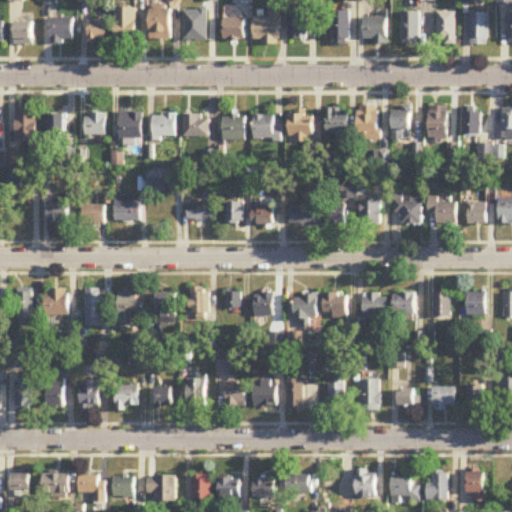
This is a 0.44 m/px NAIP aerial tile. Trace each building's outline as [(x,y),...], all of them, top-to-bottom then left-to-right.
[(174,41),(174,6),(152,6),(152,41),(174,41)] [(117,43),(138,43),(138,9),(117,9),(117,43)] [(311,9),(292,9),(292,42),(311,42),(311,9)] [(187,10),(187,42),(210,42),(210,10),(187,10)] [(334,12),(334,47),(352,47),(352,12),(334,12)] [(459,45),(459,12),(440,12),(440,45),(459,45)] [(423,13),(404,13),(404,45),(423,45),(423,13)] [(491,14),(473,14),(473,45),(491,45),(491,14)] [(257,17),(257,45),(282,45),(282,17),(257,17)] [(366,18),(366,44),(390,44),(390,18),(366,18)] [(53,19),(53,43),(76,43),(76,19),(53,19)] [(226,41),(248,41),(248,19),(226,19),(226,41)] [(92,42),(110,42),(110,22),(92,22),(92,42)] [(17,45),(36,45),(36,23),(17,23),(17,45)] [(361,142),(383,142),(383,107),(361,107),(361,142)] [(451,107),(432,107),(432,141),(451,141),(451,107)] [(329,135),(342,135),(342,141),(354,141),(354,114),(344,114),(344,110),(329,110),(329,135)] [(484,112),(466,112),(466,139),(484,139),(484,112)] [(19,144),(40,144),(40,113),(19,113),(19,144)] [(146,113),(123,113),(123,140),(146,140),(146,113)] [(414,113),(396,113),(396,142),(414,142),(414,113)] [(109,137),(109,114),(89,114),(89,137),(109,137)] [(179,116),(156,116),(156,140),(179,140),(179,116)] [(212,116),(188,116),(188,139),(212,139),(212,116)] [(292,140),(317,140),(317,116),(292,116),(292,140)] [(52,117),(52,141),(69,141),(68,117),(52,117)] [(276,117),(257,117),(257,143),(285,143),(285,130),(276,130),(276,117)] [(248,118),(226,118),(226,142),(248,142),(248,118)] [(173,193),(173,171),(149,171),(149,193),(173,193)] [(369,186),(390,186),(390,173),(369,173),(369,186)] [(424,225),(424,197),(407,197),(407,195),(395,195),(395,214),(404,214),(404,225),(424,225)] [(116,223),(141,223),(141,197),(116,197),(116,223)] [(439,214),(439,226),(459,226),(459,203),(439,203),(439,198),(430,198),(430,213),(439,214)] [(501,225),(511,224),(511,199),(501,199),(501,225)] [(381,202),(362,203),(362,227),(382,226),(381,202)] [(50,204),(50,226),(72,226),(72,204),(50,204)] [(214,222),(214,204),(188,204),(188,222),(214,222)] [(228,225),(245,225),(245,204),(228,204),(228,225)] [(470,226),(489,226),(489,204),(470,204),(470,226)] [(347,205),(325,205),(325,226),(347,226),(347,205)] [(317,207),(291,207),(291,225),(317,225),(317,207)] [(84,226),(106,226),(106,208),(84,208),(84,226)] [(254,209),(254,226),(275,226),(275,209),(254,209)] [(33,289),(18,289),(18,321),(33,321),(33,289)] [(69,316),(69,290),(46,290),(46,316),(69,316)] [(105,290),(86,290),(86,327),(105,327),(105,290)] [(136,290),(119,290),(119,326),(136,326),(136,290)] [(435,319),(452,319),(452,290),(435,290),(435,319)] [(243,311),(243,293),(226,293),(226,311),(243,311)] [(468,293),(468,317),(487,317),(487,293),(468,293)] [(157,294),(157,324),(177,324),(177,294),(157,294)] [(192,323),(212,323),(212,294),(192,294),(192,323)] [(275,294),(256,294),(256,317),(275,317),(275,294)] [(416,294),(395,294),(395,317),(416,317),(416,294)] [(348,295),(325,295),(325,324),(348,324),(348,295)] [(364,323),(387,323),(387,295),(364,295),(364,323)] [(294,297),(294,320),(306,320),(306,327),(317,327),(317,297),(294,297)] [(284,334),(268,334),(268,350),(284,350),(284,334)] [(295,345),(301,346),(303,335),(297,334),(295,345)] [(284,368),(284,353),(270,353),(270,368),(284,368)] [(330,383),(330,408),(346,408),(346,373),(335,373),(335,383),(330,383)] [(17,411),(33,411),(33,380),(17,380),(17,411)] [(48,407),(65,407),(65,380),(48,380),(48,407)] [(207,407),(207,380),(190,380),(190,407),(207,407)] [(262,380),(262,388),(256,388),(256,407),(277,407),(277,380),(262,380)] [(503,413),(511,413),(511,380),(503,381),(503,413)] [(81,410),(100,410),(100,381),(81,381),(81,410)] [(363,381),(363,411),(382,411),(382,381),(363,381)] [(227,409),(246,409),(246,383),(227,383),(227,409)] [(289,385),(289,412),(305,412),(305,385),(289,385)] [(116,386),(116,409),(139,409),(139,386),(116,386)] [(470,411),(486,411),(486,386),(470,386),(470,411)] [(174,407),(174,389),(157,389),(157,407),(174,407)] [(457,412),(457,389),(434,389),(434,412),(457,412)] [(399,407),(421,407),(421,391),(399,391),(399,407)] [(358,499),(377,499),(377,475),(370,475),(370,469),(358,469),(358,499)] [(469,470),(469,502),(486,502),(486,470),(469,470)] [(31,473),(12,473),(12,494),(31,494),(31,473)] [(71,473),(45,473),(45,495),(71,495),(71,473)] [(428,484),(428,501),(449,501),(449,473),(434,473),(434,484),(428,484)] [(311,474),(288,475),(288,494),(311,493),(311,474)] [(194,500),(212,500),(212,475),(194,475),(194,500)] [(421,486),(413,486),(413,475),(393,475),(393,503),(421,503),(421,486)] [(80,494),(95,494),(95,511),(107,511),(107,476),(80,476),(80,494)] [(148,476),(148,495),(155,495),(155,501),(177,501),(177,476),(148,476)] [(114,497),(136,497),(136,477),(114,477),(114,497)] [(220,478),(220,499),(240,499),(240,478),(220,478)] [(276,478),(255,478),(255,499),(276,499),(276,478)]
